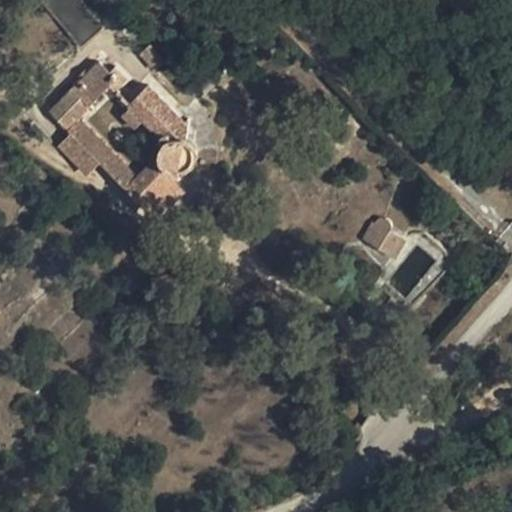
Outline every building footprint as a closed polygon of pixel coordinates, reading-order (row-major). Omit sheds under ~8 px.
[(82,46),(105,26),(82,0),(43,0),(82,46)] [(157,66),(160,63),(147,48),(144,51),(157,66)] [(67,128),(81,115),(139,172),(126,186),(146,207),(159,211),(181,189),(172,179),(181,169),(186,169),(196,161),(198,155),(198,150),(196,146),(187,136),(190,122),(149,83),(128,105),(115,90),(128,78),(116,65),(110,71),(99,60),(49,111),(67,128)] [(139,172),(81,115),(67,128),(71,132),(57,146),(87,175),(101,161),(126,186),(139,172)] [(373,221),(364,236),(396,255),(406,239),(390,230),(391,224),(391,223),(388,220),(384,218),(379,219),(377,223),(373,221)] [(131,506),(133,495),(93,486),(91,497),(131,506)]
